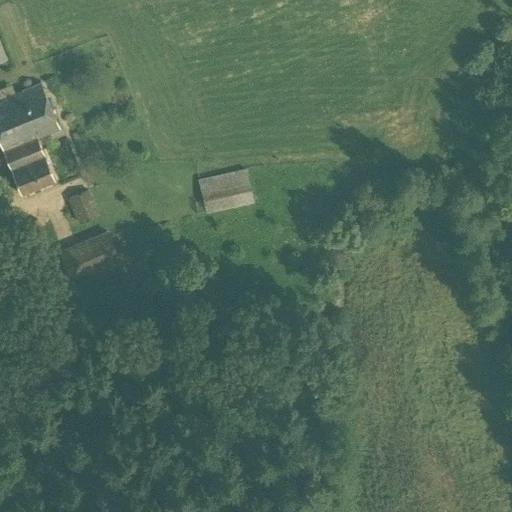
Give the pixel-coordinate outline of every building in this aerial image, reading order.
[(41,81),(0,97),(0,143),(21,195),(55,181),(37,137),(60,128),(41,81)] [(205,212),(254,202),(247,168),(198,178),(205,212)] [(78,224),(99,215),(89,190),(68,198),(78,224)] [(25,272),(54,259),(36,218),(7,230),(25,272)] [(119,260),(108,231),(59,249),(71,279),(119,260)] [(167,274),(156,277),(159,286),(170,282),(167,274)] [(155,287),(152,278),(140,282),(143,291),(155,287)]
